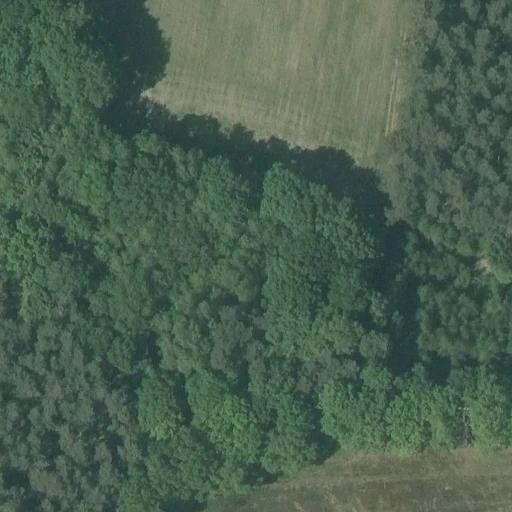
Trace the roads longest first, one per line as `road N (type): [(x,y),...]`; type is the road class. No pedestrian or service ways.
road 1 (track): [(350,421),(368,346),(412,0)]
road 2 (track): [(350,421),(225,453),(167,511)]
road 3 (track): [(511,418),(350,421)]
